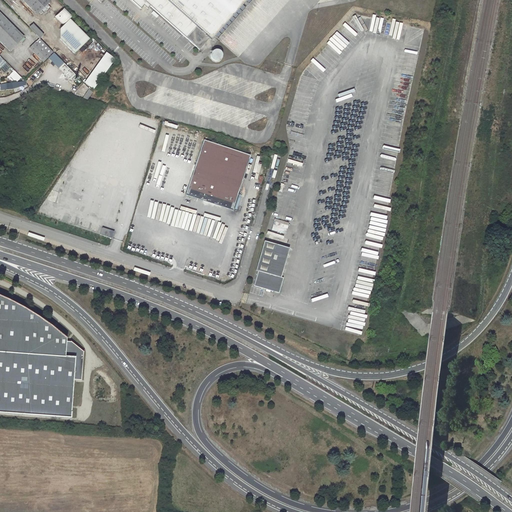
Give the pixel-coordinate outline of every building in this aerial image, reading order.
[(47,4),(51,1),(49,0),(22,0),(37,15),(39,12),(41,10),(44,7),(47,4)] [(130,0),(141,9),(144,5),(147,9),(150,6),(199,49),(209,38),(211,40),(215,35),(242,5),(246,1),(246,0),(130,0)] [(244,7),(242,5),(215,35),(218,37),(244,7)] [(25,39),(0,13),(0,41),(9,51),(20,40),(22,42),(25,39)] [(89,39),(72,22),(64,31),(59,39),(74,54),(89,39)] [(44,35),(33,23),(28,27),(40,39),(44,35)] [(43,62),(52,52),(39,38),(29,48),(43,62)] [(220,51),(218,50),(217,49),(215,49),(214,50),(212,51),(211,52),(211,53),(210,55),(211,57),(212,59),(214,61),(217,61),(219,60),(220,59),(222,57),(222,54),(221,53),(220,51)] [(64,63),(54,53),(49,58),(53,62),(59,68),(64,63)] [(114,58),(107,53),(85,83),(92,89),(114,58)] [(0,85),(1,90),(13,88),(25,84),(24,81),(0,84),(0,85)] [(92,92),(89,89),(83,98),(87,99),(92,92)] [(250,155),(203,140),(185,195),(232,210),(250,155)] [(169,167),(179,166),(178,154),(169,155),(169,167)] [(100,235),(112,239),(114,232),(103,228),(100,235)] [(159,254),(164,238),(158,237),(153,252),(159,254)] [(289,248),(264,241),(255,270),(258,271),(253,286),(279,293),(283,278),(281,277),(289,248)] [(327,294),(311,299),(312,303),(328,297),(327,294)] [(0,412),(70,418),(73,379),(81,380),(83,351),(71,342),(66,341),(66,338),(51,325),(37,315),(23,307),(8,299),(0,295),(0,412)] [(351,295),(349,302),(366,307),(368,299),(351,295)] [(350,307),(349,314),(366,317),(367,311),(350,307)]
